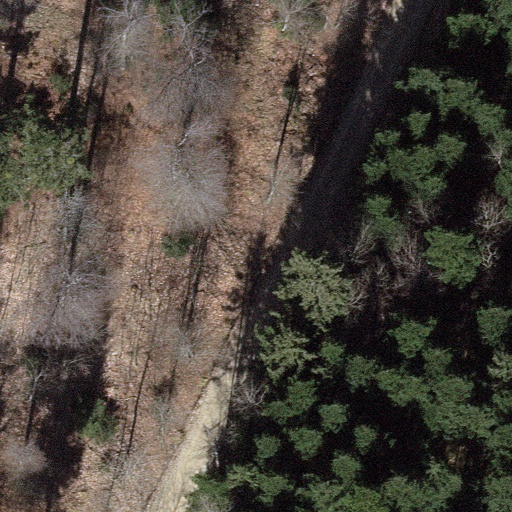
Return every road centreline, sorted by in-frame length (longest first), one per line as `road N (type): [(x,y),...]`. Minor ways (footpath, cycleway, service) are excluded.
road 1 (track): [(428,0),(255,362)]
road 2 (track): [(183,511),(255,362)]
